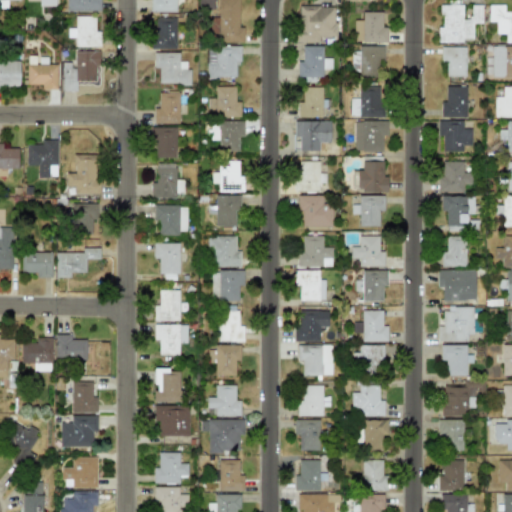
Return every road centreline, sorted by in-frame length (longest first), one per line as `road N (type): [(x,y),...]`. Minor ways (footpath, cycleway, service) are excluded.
road 1 (residential): [(127,511),(125,0)]
road 2 (residential): [(270,511),(269,0)]
road 3 (residential): [(414,511),(414,0)]
road 4 (residential): [(0,305),(127,307)]
road 5 (residential): [(0,115),(125,118)]
